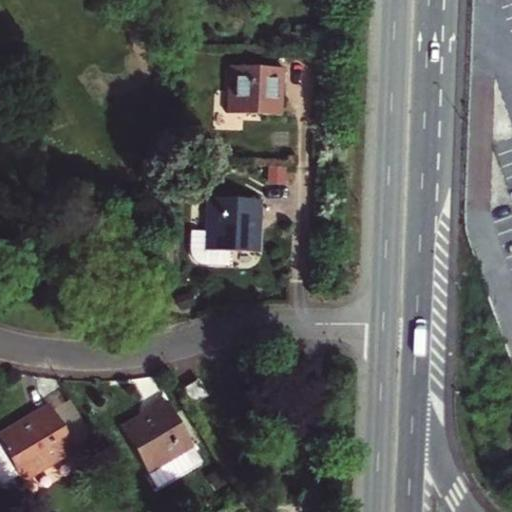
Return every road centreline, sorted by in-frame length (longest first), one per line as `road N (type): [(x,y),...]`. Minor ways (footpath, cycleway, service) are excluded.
road 1 (secondary): [(414,391),(432,0)]
road 2 (secondary): [(396,0),(386,325)]
road 3 (residential): [(313,323),(230,329),(124,353),(0,343)]
road 4 (unknown): [(313,323),(317,80)]
road 5 (residential): [(311,511),(313,323)]
road 6 (secondary): [(386,325),(377,511)]
road 7 (trunk): [(467,511),(439,469),(414,391)]
road 8 (secondary): [(409,511),(414,391)]
